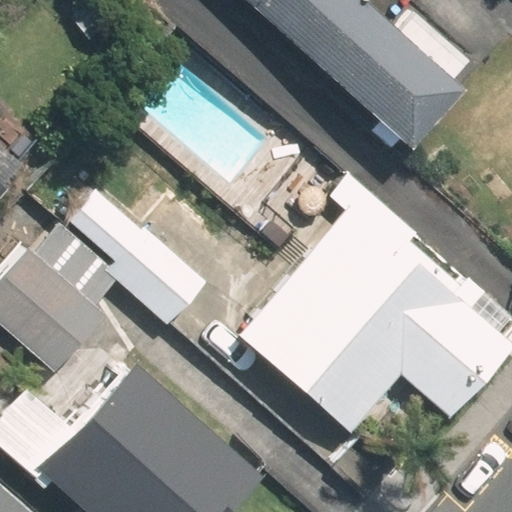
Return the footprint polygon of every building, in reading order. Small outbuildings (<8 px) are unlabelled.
[(237,0),(398,152),(476,69),(415,12),(392,36),(354,0),(237,0)] [(311,196),(330,213),(226,332),(341,433),(393,374),(440,415),(511,333),(511,325),(334,169),(311,196)] [(86,184),(48,223),(0,273),(0,333),(43,375),(101,314),(90,303),(110,282),(158,327),(235,247),(173,187),(133,229),(86,184)] [(16,381),(0,397),(0,458),(30,487),(37,480),(70,511),(215,511),(248,478),(119,355),(57,420),(16,381)] [(11,511),(0,502),(0,511),(11,511)]
